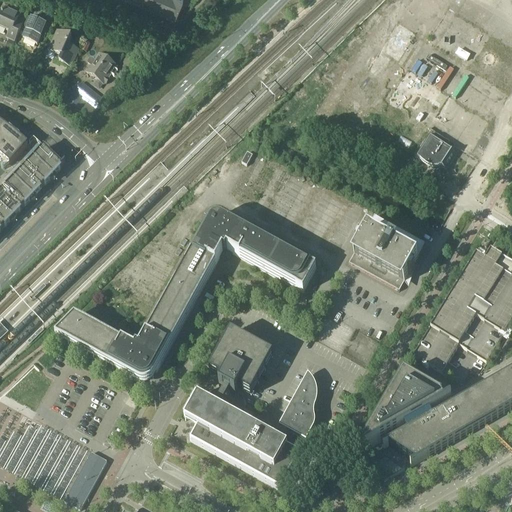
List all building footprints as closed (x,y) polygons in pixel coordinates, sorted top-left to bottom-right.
[(169,0),(157,0),(155,5),(160,7),(160,8),(165,11),(169,0)] [(169,0),(165,11),(171,13),(172,11),(177,14),(182,0),(169,0)] [(23,24),(18,22),(21,15),(6,8),(1,18),(0,17),(0,28),(9,33),(6,39),(9,40),(14,43),(15,43),(23,24)] [(49,28),(29,19),(23,30),(26,32),(23,39),(37,46),(41,38),(44,40),(49,28)] [(55,61),(69,67),(65,74),(67,75),(71,68),(71,69),(79,52),(67,46),(71,38),(57,32),(48,52),(57,56),(55,61)] [(99,55),(95,61),(92,59),(90,60),(88,62),(88,64),(91,66),(86,73),(104,86),(105,84),(106,85),(108,83),(107,82),(117,68),(99,55)] [(82,83),(74,94),(69,94),(65,99),(76,107),(81,100),(96,111),(104,101),(82,83)] [(0,157),(10,166),(28,147),(27,146),(19,139),(15,135),(10,132),(1,125),(0,125),(0,157)] [(430,138),(428,137),(414,157),(420,161),(424,165),(428,168),(432,169),(434,170),(437,169),(442,168),(446,171),(456,155),(451,152),(455,147),(433,133),(430,138)] [(40,153),(34,160),(53,178),(53,179),(55,180),(57,177),(55,176),(61,170),(60,170),(62,168),(66,165),(65,164),(62,167),(44,149),(43,151),(42,152),(40,153)] [(247,167),(253,157),(247,154),(242,164),(247,167)] [(26,168),(24,170),(43,189),(45,186),(50,181),(52,183),(54,180),(55,180),(53,179),(53,178),(34,160),(26,168)] [(22,172),(14,181),(33,199),(33,200),(35,201),(35,200),(37,198),(35,196),(41,191),(40,191),(43,189),(24,170),(22,173),(22,172)] [(6,189),(4,191),(23,209),(25,207),(30,202),(32,203),(34,201),(35,201),(33,200),(33,199),(14,181),(6,189)] [(2,193),(0,194),(0,207),(13,220),(14,221),(15,221),(17,219),(15,217),(21,212),(20,211),(23,209),(4,191),(2,193)] [(0,227),(3,230),(5,228),(10,222),(12,224),(14,222),(14,221),(13,220),(0,207),(0,227)] [(303,294),(316,270),(223,219),(220,218),(216,219),(213,220),(210,223),(146,337),(139,350),(136,349),(135,351),(75,318),(55,338),(140,384),(142,385),(144,385),(145,385),(148,384),(150,383),(152,382),(220,259),(229,264),(233,255),(303,294)] [(349,265),(400,293),(408,277),(411,279),(415,270),(413,269),(423,249),(373,222),(362,241),(360,240),(355,248),(358,249),(349,265)] [(486,249),(490,242),(485,239),(481,245),(486,249)] [(478,256),(413,362),(455,386),(478,378),(511,326),(511,266),(491,253),(487,261),(478,256)] [(0,341),(9,333),(0,323),(0,341)] [(252,397),(273,358),(231,334),(209,373),(222,381),(219,387),(225,390),(223,393),(228,396),(230,392),(235,396),(239,390),(252,397)] [(511,374),(439,416),(436,412),(452,403),(451,401),(444,405),(442,401),(443,400),(404,377),(363,447),(364,448),(366,450),(356,456),(357,457),(360,455),(379,444),(398,433),(401,438),(383,448),(384,449),(389,447),(415,464),(411,467),(411,468),(414,466),(428,458),(429,458),(511,410),(511,374)] [(185,422),(197,429),(190,441),(280,491),(300,454),(284,445),(289,435),(306,444),(314,429),(315,426),(316,424),(315,420),(315,418),(314,415),(315,411),(317,403),(318,398),(318,395),(317,392),(316,387),(315,384),(313,381),(310,378),(308,376),(281,425),(279,429),(283,431),(277,442),(198,398),(185,422)] [(133,396),(130,403),(136,407),(140,400),(133,396)] [(107,463),(92,455),(91,455),(64,503),(64,504),(65,504),(79,511),(80,511),(81,511),(107,464),(107,463)] [(390,471),(378,477),(385,482),(385,483),(394,478),(390,471)]
